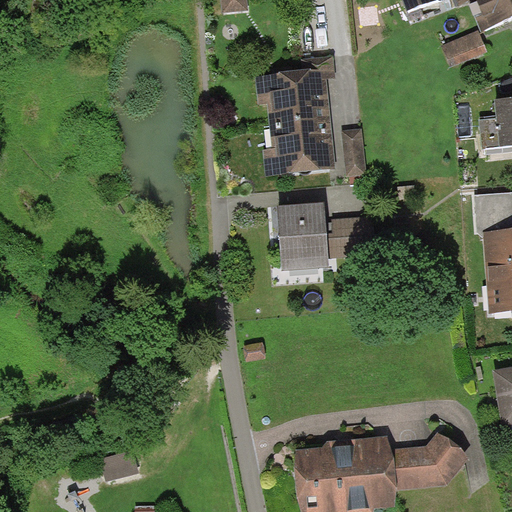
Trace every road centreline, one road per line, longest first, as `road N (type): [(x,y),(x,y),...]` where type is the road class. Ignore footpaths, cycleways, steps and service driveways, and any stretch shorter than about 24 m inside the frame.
road 1 (residential): [(199,0),(227,370)]
road 2 (residential): [(255,511),(227,370)]
road 3 (unknown): [(359,0),(357,131)]
